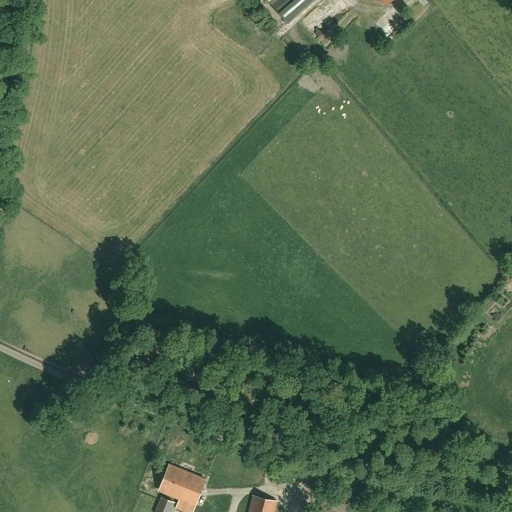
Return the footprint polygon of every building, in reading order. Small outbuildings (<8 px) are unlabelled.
[(249,0),(253,4),(257,0),(267,0),(269,1),(268,2),(282,18),(303,0),(249,0)] [(311,30),(323,16),(316,10),(304,23),(311,30)] [(288,448),(292,453),(298,453),(302,449),(299,443),(293,443),(288,448)] [(192,511),(205,480),(169,465),(159,490),(180,498),(176,508),(185,511),(192,511)] [(274,511),(277,502),(253,496),(248,511),(274,511)] [(170,511),(174,503),(161,498),(155,511),(170,511)]
